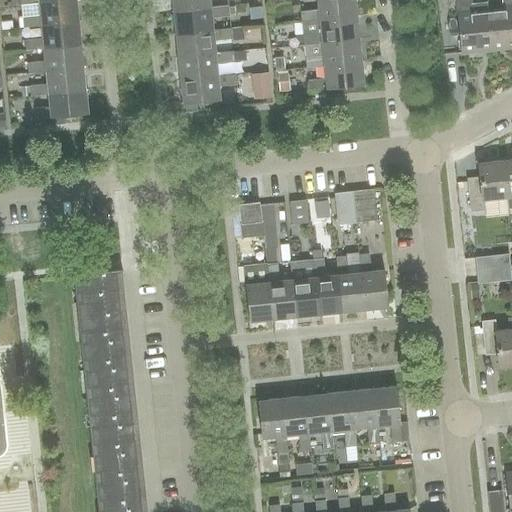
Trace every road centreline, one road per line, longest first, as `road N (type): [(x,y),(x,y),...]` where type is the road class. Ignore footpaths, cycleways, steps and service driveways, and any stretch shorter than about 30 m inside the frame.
road 1 (unclassified): [(200,511),(165,175)]
road 2 (residential): [(453,421),(423,151)]
road 3 (residential): [(402,149),(165,175)]
road 4 (residential): [(165,175),(0,193)]
road 5 (residential): [(402,149),(386,0)]
